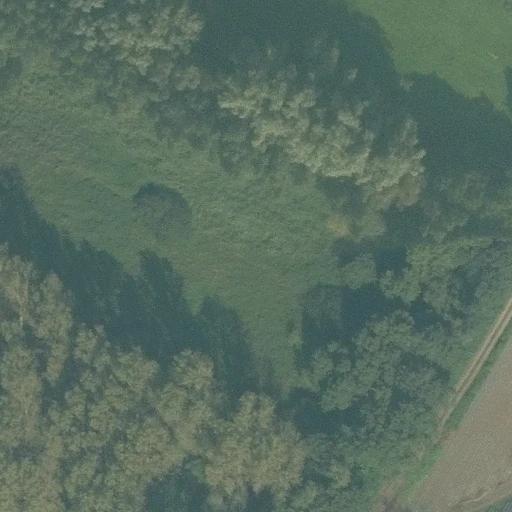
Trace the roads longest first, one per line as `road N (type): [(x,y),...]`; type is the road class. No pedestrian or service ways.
road 1 (track): [(112,0),(511,209)]
road 2 (track): [(511,293),(436,424),(372,511)]
